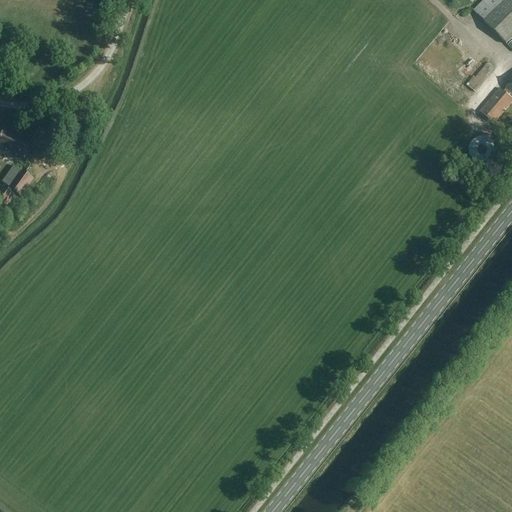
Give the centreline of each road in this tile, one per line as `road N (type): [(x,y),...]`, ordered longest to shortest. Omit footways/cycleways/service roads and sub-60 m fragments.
road 1 (primary): [(272,511),(511,209)]
road 2 (track): [(511,297),(338,511)]
road 3 (unclassified): [(0,102),(37,104),(87,81),(108,53),(128,0)]
